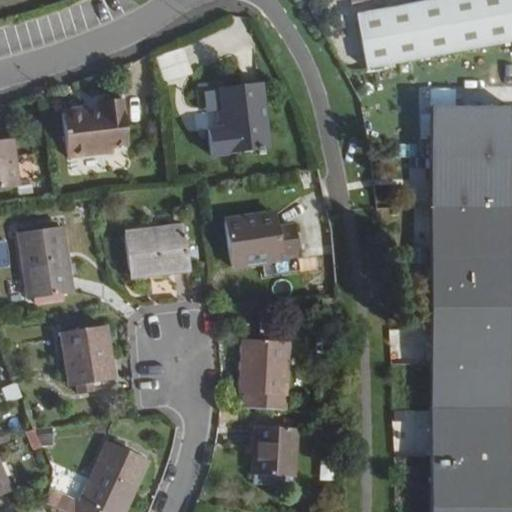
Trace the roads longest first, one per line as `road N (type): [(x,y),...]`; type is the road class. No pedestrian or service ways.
road 1 (residential): [(0,74),(136,29),(178,0)]
road 2 (residential): [(177,358),(196,396),(196,423),(170,511)]
road 3 (residential): [(266,0),(303,57),(325,113)]
